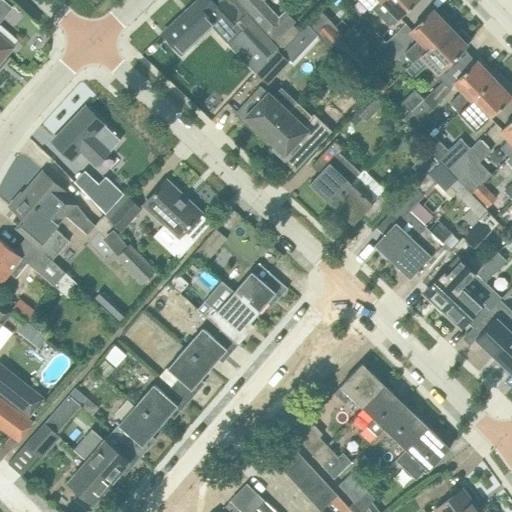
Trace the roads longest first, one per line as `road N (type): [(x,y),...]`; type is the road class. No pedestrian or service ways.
road 1 (residential): [(345,281),(94,38)]
road 2 (residential): [(146,511),(345,281)]
road 3 (residential): [(503,443),(345,281)]
road 4 (residential): [(0,144),(35,93),(94,38)]
